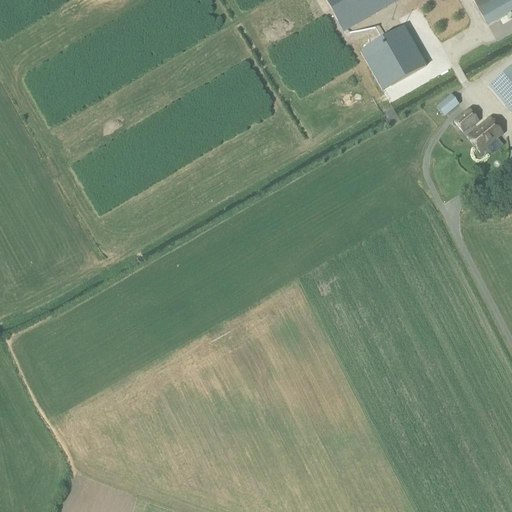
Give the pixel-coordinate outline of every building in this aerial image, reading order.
[(511,0),(472,0),(488,27),(511,12),(511,0)] [(396,20),(349,48),(369,85),(417,54),(396,20)] [(511,67),(488,88),(511,115),(511,67)] [(443,116),(458,105),(451,96),(436,108),(443,116)] [(454,123),(463,133),(477,121),(469,111),(454,123)] [(486,154),(492,160),(508,145),(491,126),(475,141),(480,147),(480,149),(485,154),(486,154)]
